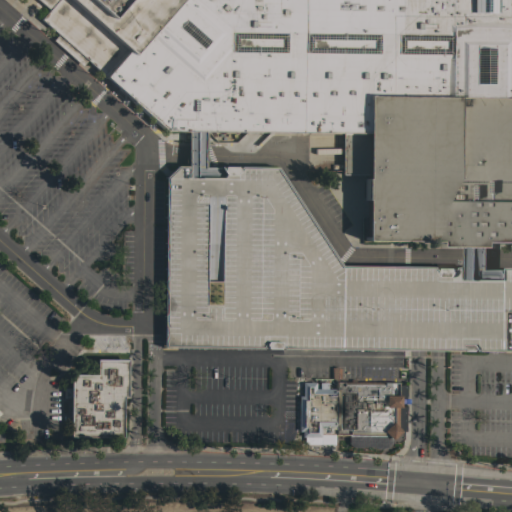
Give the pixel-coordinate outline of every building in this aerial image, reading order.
[(178,0),(126,59),(121,54),(102,75),(85,60),(80,65),(52,40),(56,34),(39,19),(47,9),(37,0),(178,0)] [(511,97),(366,96),(365,133),(340,133),(308,133),(272,133),(203,132),(190,131),(186,131),(163,131),(102,75),(121,54),(126,59),(178,0),(511,0),(511,97)] [(453,246),(453,241),(363,240),(363,200),(362,200),(363,175),(340,174),(340,133),(365,133),(366,96),(511,97),(511,242),(498,242),(498,247),(485,246),(474,246),(464,246),(453,246)] [(474,246),(485,246),(485,269),(506,269),(506,267),(511,267),(511,351),(481,351),(479,347),(478,351),(465,351),(463,347),(461,351),(439,350),(415,350),(377,350),(280,349),(279,345),(277,348),(264,348),(262,344),(261,348),(162,347),(163,177),(175,165),(185,165),(186,131),(190,131),(203,132),(203,144),(203,167),(221,167),(221,166),(234,166),(236,170),(238,166),(275,167),(339,265),(385,266),(439,266),(441,271),(443,268),(456,268),(457,271),(460,266),(464,266),(464,246),(474,246)] [(125,397),(121,397),(121,437),(67,437),(68,374),(94,375),(94,359),(125,359),(125,397)] [(334,380),(343,380),(343,381),(383,382),(383,381),(397,381),(397,395),(399,395),(399,407),(396,407),(396,435),(333,435),(333,434),(334,388),(334,380)] [(333,434),(319,434),(319,437),(300,437),(301,382),(314,382),(314,388),(334,388),(333,434)]
